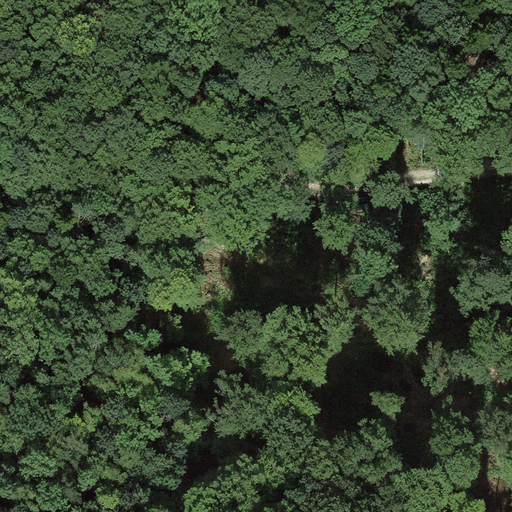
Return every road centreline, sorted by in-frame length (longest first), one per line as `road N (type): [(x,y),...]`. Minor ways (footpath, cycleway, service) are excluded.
road 1 (track): [(0,220),(511,167)]
road 2 (track): [(133,212),(389,302),(511,362)]
